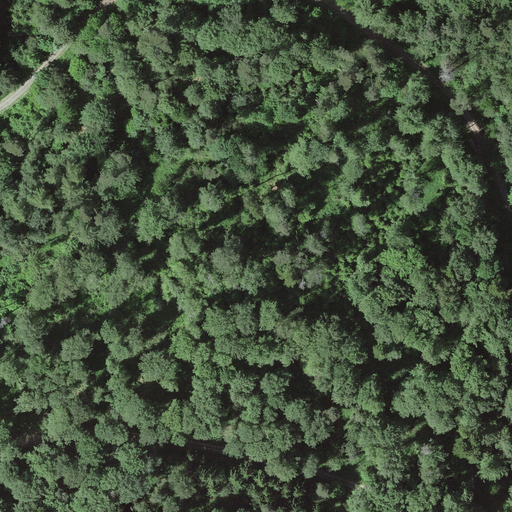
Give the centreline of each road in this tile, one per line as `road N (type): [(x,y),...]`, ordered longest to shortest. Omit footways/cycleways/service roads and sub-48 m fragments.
road 1 (track): [(434,511),(306,466),(125,432),(45,435),(0,455)]
road 2 (track): [(492,0),(457,101),(511,205)]
road 3 (track): [(457,101),(375,31),(308,0)]
road 4 (track): [(112,0),(0,108)]
